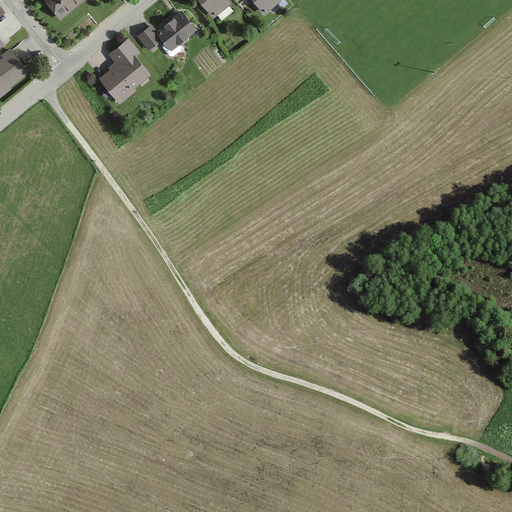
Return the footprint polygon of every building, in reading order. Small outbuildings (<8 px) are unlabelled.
[(42,0),(60,21),(86,0),(42,0)] [(199,0),(211,14),(229,0),(199,0)] [(278,0),(252,0),(263,15),(280,2),(278,0)] [(157,29),(172,48),(197,28),(182,10),(157,29)] [(150,24),(136,35),(147,49),(162,39),(150,24)] [(114,63),(96,76),(117,105),(154,78),(125,38),(106,51),(114,63)] [(8,46),(0,53),(0,95),(29,71),(8,46)]
